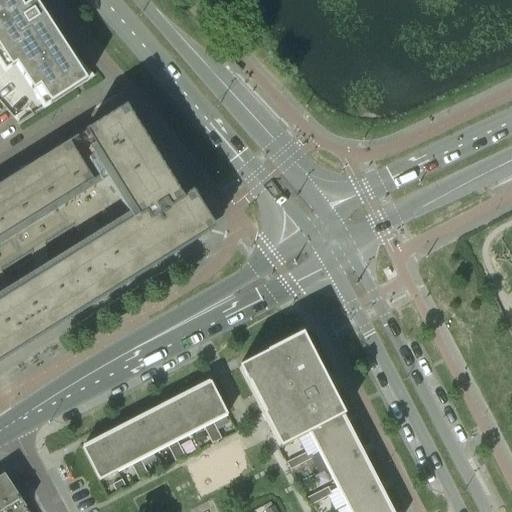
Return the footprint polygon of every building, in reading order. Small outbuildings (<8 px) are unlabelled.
[(42,108),(42,109),(43,110),(93,77),(57,35),(56,35),(34,1),(30,4),(26,0),(0,0),(0,53),(10,69),(15,66),(32,92),(38,88),(48,104),(42,108)] [(191,193),(181,199),(124,108),(54,152),(52,149),(40,157),(41,160),(28,168),(27,165),(14,173),(16,175),(3,183),(1,181),(0,181),(0,363),(214,230),(191,193)] [(279,448),(311,432),(343,415),(301,335),(237,368),(279,448)] [(210,383),(191,392),(207,424),(226,415),(210,383)] [(189,434),(207,424),(191,392),(172,402),(189,434)] [(172,402),(154,411),(171,443),(189,434),(172,402)] [(153,452),(171,443),(154,411),(136,420),(153,452)] [(343,415),(311,432),(320,451),(352,434),(343,415)] [(153,452),(136,420),(118,430),(135,462),(153,452)] [(203,428),(207,436),(216,431),(212,423),(208,426),(203,428)] [(116,471),(135,462),(118,430),(100,439),(116,471)] [(221,440),(216,431),(207,436),(211,444),(221,440)] [(330,469),(362,452),(352,434),(320,451),(330,469)] [(116,471),(100,439),(81,449),(97,481),(116,471)] [(180,450),(176,442),(171,444),(167,447),(171,455),(180,450)] [(184,458),(180,450),(171,455),(175,463),(184,458)] [(308,452),(297,458),(301,465),(312,459),(308,452)] [(362,452),(330,469),(339,487),(371,471),(362,452)] [(301,465),(297,458),(286,463),(290,471),(301,465)] [(130,465),(134,474),(144,469),(140,461),(135,463),(130,465)] [(148,477),(144,469),(134,474),(139,482),(148,477)] [(348,505),(380,489),(371,471),(339,487),(348,505)] [(0,477),(0,511),(27,511),(3,475),(0,477)] [(125,489),(121,481),(112,485),(116,493),(125,489)] [(327,488),(316,494),(320,501),(331,495),(327,488)] [(351,511),(379,511),(390,507),(380,489),(348,505),(351,511)] [(308,507),(320,501),(316,494),(305,500),(308,507)]
